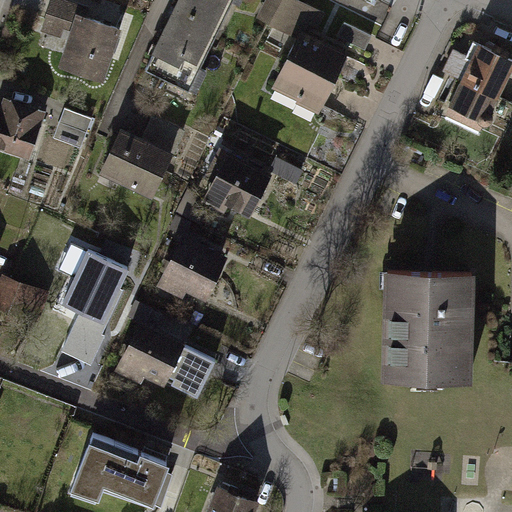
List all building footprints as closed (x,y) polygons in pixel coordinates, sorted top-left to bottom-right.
[(179,0),(147,68),(189,89),(232,0),(179,0)] [(270,22),(281,0),(269,0),(261,17),(270,22)] [(281,0),(270,22),(291,32),(306,3),(299,0),(281,0)] [(299,36),(275,84),(303,98),(305,93),(322,101),(339,68),(335,67),(342,53),(303,33),(309,22),(317,26),(324,12),(306,3),(291,32),(299,36)] [(80,14),(63,65),(101,77),(118,27),(80,14)] [(348,21),(342,34),(371,47),(376,34),(348,21)] [(511,62),(482,47),(452,106),(491,126),(511,86),(511,62)] [(0,112),(0,144),(29,154),(43,110),(7,98),(2,113),(0,112)] [(85,150),(95,116),(68,107),(57,142),(85,150)] [(121,130),(103,169),(153,192),(170,155),(172,156),(184,129),(154,116),(143,140),(121,130)] [(220,150),(206,176),(215,181),(207,196),(224,205),(228,198),(246,207),(255,190),(261,194),(271,176),(220,150)] [(222,255),(186,237),(163,283),(179,291),(184,283),(203,292),(222,255)] [(128,266),(89,247),(63,301),(103,319),(128,266)] [(468,271),(377,272),(379,381),(470,379),(468,271)] [(46,293),(8,277),(3,289),(0,288),(0,302),(36,317),(46,293)] [(105,333),(77,320),(64,347),(93,361),(105,333)] [(143,323),(121,368),(138,376),(142,368),(198,395),(216,359),(143,323)] [(97,500),(103,484),(151,503),(168,459),(94,431),(72,490),(97,500)] [(221,486),(209,511),(257,511),(261,503),(221,486)]
